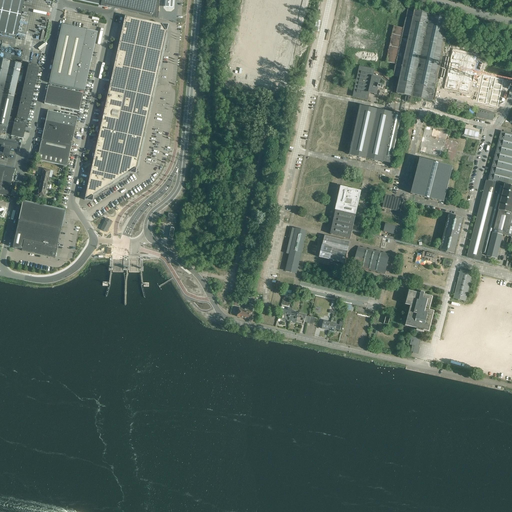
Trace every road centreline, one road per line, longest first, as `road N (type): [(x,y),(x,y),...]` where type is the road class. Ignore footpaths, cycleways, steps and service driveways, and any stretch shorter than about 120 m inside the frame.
road 1 (unclassified): [(424,367),(225,319),(193,271),(150,236)]
road 2 (unclassified): [(94,241),(71,200),(112,11)]
road 3 (unclassified): [(15,206),(61,1)]
road 4 (secondary): [(182,161),(197,0)]
road 5 (track): [(253,189),(231,282),(193,271)]
road 6 (unclassified): [(471,217),(511,96)]
